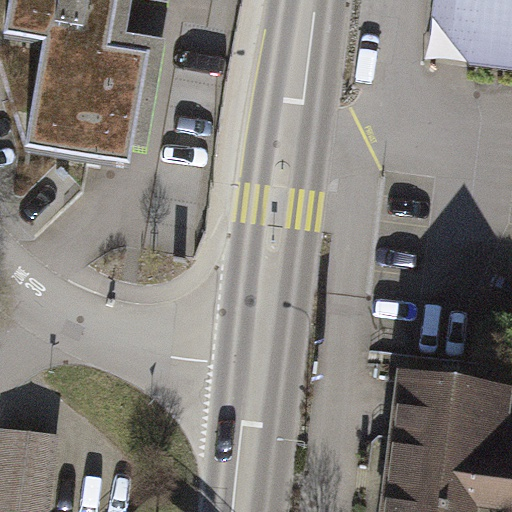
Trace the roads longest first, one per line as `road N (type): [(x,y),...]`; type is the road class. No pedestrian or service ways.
road 1 (primary): [(260,364),(308,0)]
road 2 (residential): [(0,282),(199,360),(260,364)]
road 3 (primary): [(244,511),(260,364)]
